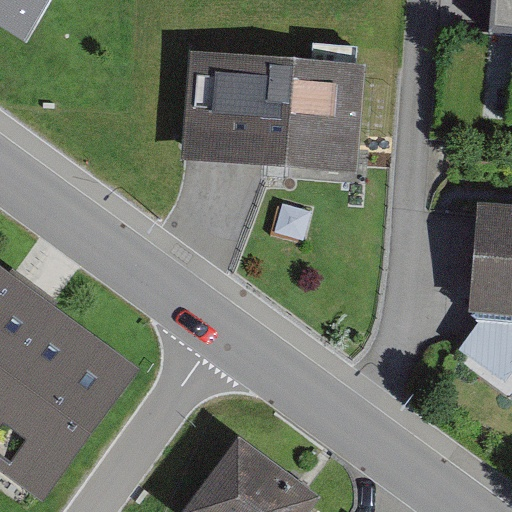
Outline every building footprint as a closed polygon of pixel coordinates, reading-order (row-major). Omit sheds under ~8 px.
[(0,0),(0,8),(23,22),(36,0),(0,0)] [(511,0),(495,0),(492,49),(511,50),(511,0)] [(365,83),(191,69),(182,177),(356,191),(365,83)] [(511,225),(477,224),(470,332),(477,339),(457,360),(505,390),(511,380),(511,225)] [(135,361),(0,265),(0,461),(42,491),(135,361)] [(239,423),(178,507),(184,511),(322,511),(313,505),(326,486),(239,423)]
